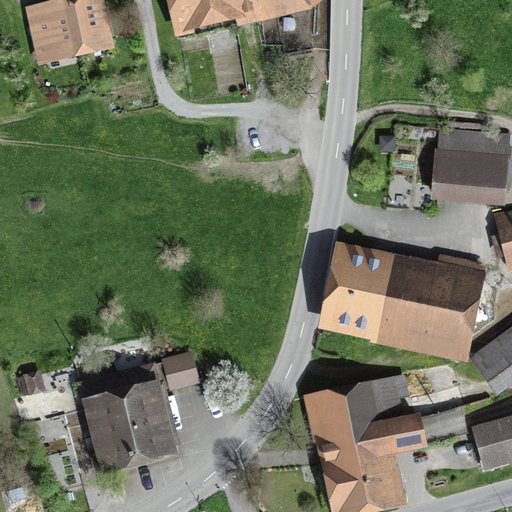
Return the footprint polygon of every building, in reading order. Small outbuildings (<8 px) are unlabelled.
[(107,0),(79,0),(28,11),(41,70),(119,53),(107,0)] [(169,0),(177,41),(315,15),(325,4),(324,0),(169,0)] [(511,165),(511,140),(443,134),(436,204),(508,211),(511,165)] [(511,216),(498,220),(511,275),(511,274),(511,216)] [(482,275),(344,246),(326,332),(464,361),(482,275)] [(511,363),(511,330),(472,356),(487,380),(511,363)] [(152,366),(80,385),(83,394),(92,392),(110,463),(164,450),(146,378),(155,376),(152,366)] [(38,373),(26,376),(30,394),(43,390),(38,373)] [(395,383),(306,401),(328,511),(360,511),(404,503),(395,457),(429,451),(422,417),(403,421),(395,383)] [(511,423),(481,431),(492,478),(511,473),(511,423)]
